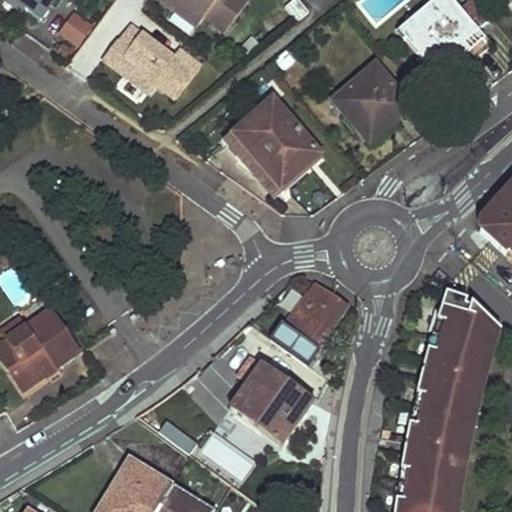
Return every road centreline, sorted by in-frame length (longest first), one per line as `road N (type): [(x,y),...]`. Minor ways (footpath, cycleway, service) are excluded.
road 1 (residential): [(273,268),(231,214),(0,49)]
road 2 (residential): [(273,268),(107,408),(0,474)]
road 3 (residential): [(345,511),(366,357)]
